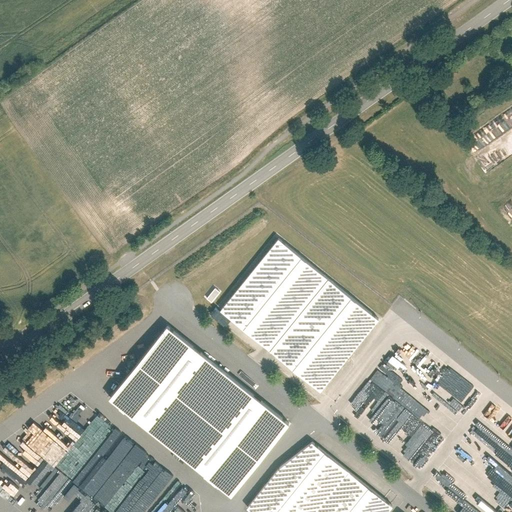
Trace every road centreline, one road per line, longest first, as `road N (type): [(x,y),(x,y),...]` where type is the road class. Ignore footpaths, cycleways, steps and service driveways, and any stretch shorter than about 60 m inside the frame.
road 1 (secondary): [(0,362),(509,0)]
road 2 (unclassified): [(432,511),(173,303)]
road 3 (unknown): [(316,418),(385,333),(410,324),(511,394)]
